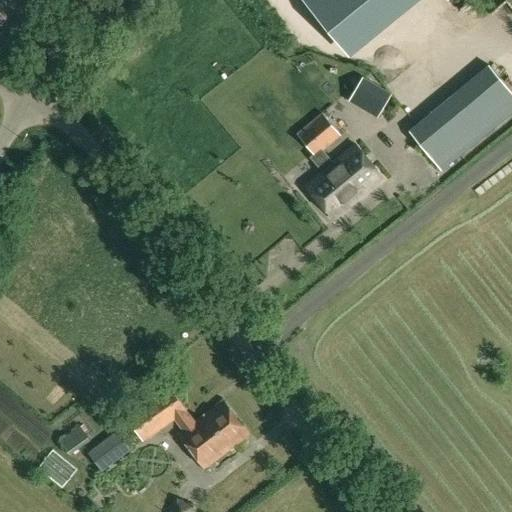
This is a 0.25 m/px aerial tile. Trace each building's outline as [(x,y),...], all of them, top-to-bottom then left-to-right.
[(371,13),(360,0),(308,0),(340,38),(371,13)] [(123,44),(129,52),(137,46),(131,38),(123,44)] [(302,129),(333,104),(299,63),(268,89),(302,129)] [(511,93),(489,66),(410,131),(442,169),(511,111),(511,93)] [(391,94),(364,78),(349,101),(376,117),(391,94)] [(305,185),(334,219),(383,178),(355,144),(331,164),(321,151),(341,135),(323,114),(297,134),(315,156),(313,158),(323,170),(305,185)] [(179,435),(204,468),(249,434),(223,400),(195,422),(186,411),(170,388),(127,417),(142,440),(175,419),(184,431),(179,435)] [(61,442),(72,456),(91,440),(80,426),(61,442)] [(89,453),(103,472),(133,449),(118,430),(89,453)] [(170,511),(193,511),(196,504),(175,497),(170,511)]
